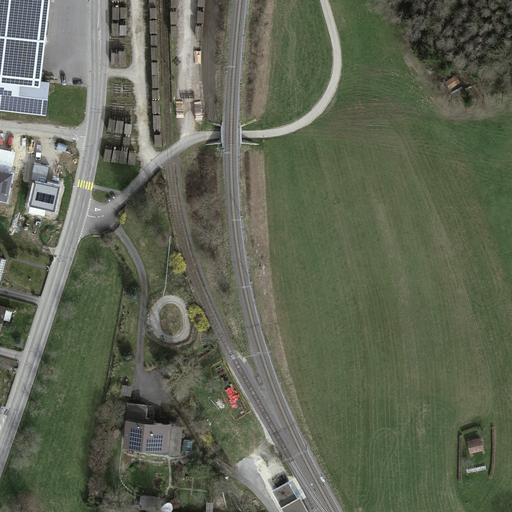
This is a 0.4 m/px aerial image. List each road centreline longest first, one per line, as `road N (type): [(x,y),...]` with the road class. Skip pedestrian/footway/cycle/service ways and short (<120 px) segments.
road 1 (unclassified): [(77,212),(105,214),(187,140),(274,132),(304,120),(335,77),(324,0)]
road 2 (tertiary): [(28,362),(77,212)]
road 3 (tertiary): [(92,137),(98,0)]
